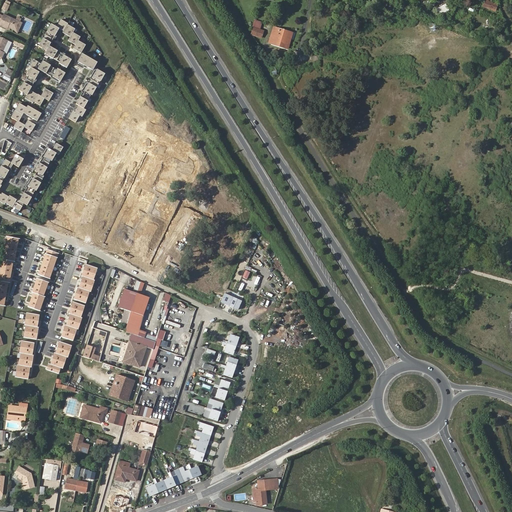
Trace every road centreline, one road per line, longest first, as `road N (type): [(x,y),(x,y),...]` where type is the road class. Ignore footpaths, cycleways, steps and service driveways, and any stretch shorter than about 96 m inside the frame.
road 1 (primary): [(154,0),(372,353),(381,383)]
road 2 (primary): [(418,365),(398,350),(179,0)]
road 3 (residential): [(223,485),(218,462),(252,360),(251,334),(80,243)]
road 4 (tertiary): [(223,485),(336,425)]
road 5 (track): [(327,429),(341,462),(381,464),(373,511)]
road 6 (track): [(511,281),(466,268),(449,288),(421,285),(403,293)]
